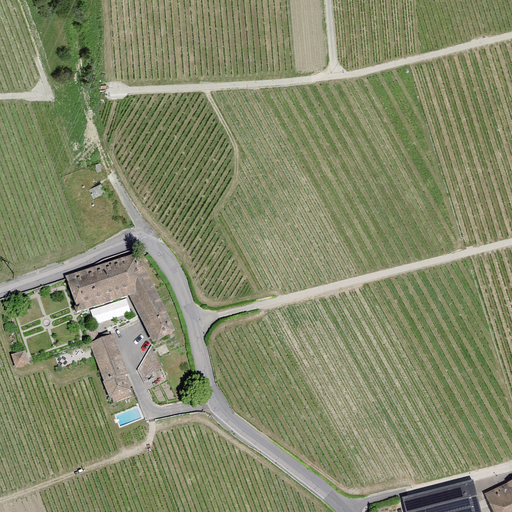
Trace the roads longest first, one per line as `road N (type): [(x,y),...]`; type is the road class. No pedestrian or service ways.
road 1 (residential): [(0,288),(145,229),(181,285),(219,413),(346,511)]
road 2 (track): [(511,33),(335,74),(114,88)]
road 3 (track): [(511,241),(192,321)]
road 4 (track): [(153,423),(148,442),(0,502)]
road 5 (track): [(511,468),(341,505)]
